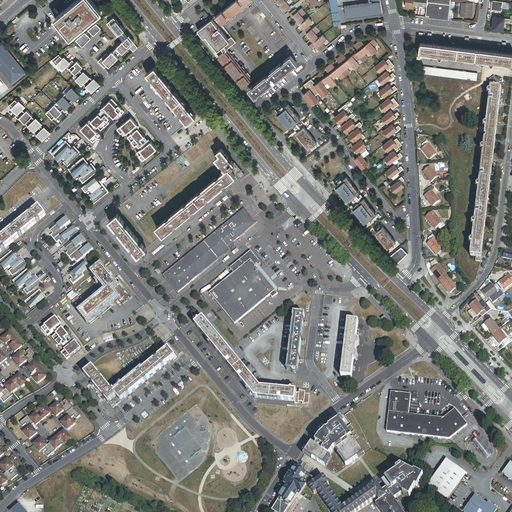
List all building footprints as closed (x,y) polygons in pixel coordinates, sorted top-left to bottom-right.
[(78,0),(55,19),(70,38),(97,16),(83,0),(78,0)] [(181,0),(187,8),(196,0),(181,0)] [(253,0),(252,0),(236,0),(215,17),(222,25),(253,0)] [(275,3),(283,13),(289,8),(283,1),(284,0),(274,0),(276,2),(275,3)] [(329,0),(334,26),(339,26),(342,25),(337,0),(329,0)] [(380,0),(366,0),(367,4),(371,3),(372,14),(382,13),(380,0)] [(414,7),(415,0),(406,0),(405,8),(414,9),(414,7)] [(428,2),(427,0),(415,0),(414,7),(427,8),(428,2)] [(505,7),(505,3),(492,1),(491,10),(494,11),(501,12),(502,7),(505,7)] [(430,16),(449,18),(451,5),(431,2),(430,16)] [(371,3),(367,4),(345,7),(346,17),(372,14),(371,3)] [(473,4),(466,3),(463,3),(461,17),(471,19),(473,4)] [(294,15),(295,16),(298,21),(297,22),(299,25),(301,24),(305,20),(302,15),(306,12),(303,8),(298,11),(296,8),(290,13),(292,16),(294,15)] [(205,11),(202,13),(209,22),(211,19),(205,11)] [(122,34),(121,33),(124,31),(114,18),(113,19),(109,14),(105,18),(109,22),(107,23),(118,36),(122,34)] [(304,31),(306,33),(308,32),(312,29),(309,24),(313,21),(309,16),(305,20),(301,24),(302,25),(305,29),(304,31)] [(503,23),(511,23),(511,16),(510,16),(510,20),(501,19),(493,18),(493,23),(492,25),(492,30),(502,31),(503,23)] [(228,40),(211,19),(209,22),(206,24),(207,26),(194,37),(214,61),(219,56),(227,49),(236,42),(232,37),(228,40)] [(96,25),(88,32),(93,37),(101,30),(96,25)] [(311,39),(313,42),(319,37),(316,33),(320,30),(317,25),(312,29),(308,32),(309,34),(312,38),(311,39)] [(75,41),(82,48),(90,40),(85,34),(75,41)] [(321,51),(326,46),(323,42),(327,39),(323,34),(319,37),(313,42),(309,45),(312,49),(317,44),(318,45),(317,47),(321,51)] [(128,47),(132,52),(136,48),(132,43),(134,42),(128,35),(124,39),(124,38),(123,39),(123,40),(118,45),(117,44),(115,46),(116,47),(115,47),(121,53),(128,47)] [(378,42),(375,38),(367,44),(366,45),(369,49),(373,53),(377,50),(374,45),(378,42)] [(365,44),(361,39),(355,45),(358,49),(359,50),(357,52),(360,56),(365,62),(369,58),(365,53),(369,49),(366,45),(365,44)] [(0,71),(11,84),(24,73),(0,43),(0,71)] [(511,54),(420,43),(419,53),(422,53),(438,55),(443,56),(489,62),(493,62),(511,64),(511,54)] [(227,49),(219,56),(244,87),(253,80),(227,49)] [(117,57),(111,51),(111,52),(110,51),(107,54),(108,54),(107,55),(105,53),(96,61),(103,68),(106,65),(108,67),(117,57)] [(360,56),(357,52),(349,58),(348,59),(351,63),(355,68),(359,64),(356,60),(360,56)] [(347,58),(343,53),(337,59),(340,63),(341,64),(339,66),(347,76),(352,73),(347,67),(351,63),(348,59),(347,58)] [(63,58),(62,59),(58,55),(51,61),(61,71),(69,63),(63,58)] [(297,64),(290,56),(249,89),(255,97),(297,64)] [(384,60),(374,68),(379,74),(386,68),(388,71),(394,66),(389,59),(386,62),(384,60)] [(69,63),(65,67),(68,71),(69,70),(74,75),(79,71),(82,68),(76,62),(74,64),(71,61),(69,63)] [(339,66),(337,68),(336,67),(332,62),(326,68),(329,72),(330,73),(334,78),(338,74),(342,80),(347,76),(339,66)] [(478,73),(417,66),(416,74),(477,81),(478,73)] [(195,117),(155,67),(147,74),(188,123),(195,117)] [(72,77),(81,86),(82,84),(88,78),(83,72),(82,73),(79,71),(74,75),(72,77)] [(390,75),(387,71),(378,79),(383,85),(390,79),(390,80),(396,76),(393,73),(390,75)] [(334,78),(330,73),(329,74),(321,80),(325,85),(329,81),(332,86),(336,83),(337,85),(338,84),(334,78)] [(493,89),(496,89),(496,88),(500,84),(494,76),(488,81),(493,88),(493,89)] [(88,78),(82,84),(91,93),(99,85),(93,79),(92,80),(89,77),(88,78)] [(312,79),(305,85),(309,90),(304,94),(313,105),(319,100),(315,96),(320,92),(324,96),(330,91),(321,81),(317,84),(312,79)] [(389,85),(379,92),(384,98),(391,93),(392,93),(397,89),(395,86),(392,89),(389,85)] [(72,100),(73,101),(79,96),(71,88),(63,96),(69,103),(72,100)] [(486,124),(485,128),(483,148),(483,152),(479,184),(478,188),(474,222),(474,226),(472,240),(472,244),(470,255),(476,256),(481,257),(500,90),(496,89),(493,89),(490,88),(490,91),(489,95),(486,124)] [(63,96),(54,105),(60,111),(63,109),(64,110),(70,104),(63,96)] [(390,101),(389,99),(379,107),(384,113),(390,107),(392,110),(399,105),(393,98),(390,101)] [(15,99),(8,106),(16,115),(21,110),(24,107),(19,101),(17,102),(15,99)] [(114,118),(116,115),(118,117),(124,112),(112,99),(103,107),(114,118)] [(290,129),(301,120),(296,113),(295,114),(293,111),(294,111),(289,104),(277,114),(290,129)] [(350,136),(355,142),(356,140),(359,143),(354,147),(361,156),(356,160),(363,169),(369,164),(362,155),(368,150),(366,147),(367,146),(363,140),(366,137),(359,129),(363,125),(361,122),(357,125),(352,120),(356,117),(354,113),(350,117),(345,111),(349,108),(347,104),(339,110),(342,113),(336,118),(340,124),(346,119),(349,122),(343,127),(348,133),(353,128),(356,131),(350,136)] [(60,111),(54,105),(45,113),(51,120),(54,117),(56,118),(61,113),(60,111)] [(18,119),(18,118),(24,124),(25,123),(31,117),(32,117),(26,111),(24,113),(21,110),(16,115),(15,116),(18,119)] [(391,111),(382,118),(387,124),(393,119),(394,120),(399,116),(397,113),(394,115),(391,111)] [(91,120),(101,130),(109,122),(107,120),(109,118),(105,114),(101,118),(98,114),(91,120)] [(25,123),(33,132),(40,126),(41,124),(35,118),(34,120),(31,117),(25,123)] [(131,118),(117,129),(123,136),(137,125),(131,118)] [(100,135),(87,122),(81,128),(93,141),(100,135)] [(392,124),(383,132),(388,137),(394,132),(395,133),(401,129),(398,126),(395,128),(392,124)] [(40,126),(33,132),(42,141),(49,133),(44,127),(42,129),(40,126)] [(317,142),(304,127),(297,133),(310,149),(317,142)] [(144,136),(138,129),(128,137),(135,146),(137,144),(139,147),(143,143),(140,139),(144,136)] [(392,139),(382,147),(387,153),(393,147),(396,150),(402,145),(396,139),(393,141),(392,139)] [(66,158),(63,161),(67,166),(79,154),(75,150),(76,149),(74,146),(72,147),(69,144),(68,146),(64,141),(51,153),(58,160),(63,156),(66,158)] [(142,160),(156,149),(151,142),(137,153),(142,160)] [(429,145),(424,149),(422,151),(430,161),(437,155),(429,145)] [(226,170),(156,227),(163,235),(235,176),(238,179),(244,174),(235,163),(234,163),(221,148),(213,155),(226,170)] [(394,151),(385,159),(389,165),(396,159),(397,160),(402,156),(400,153),(397,155),(394,151)] [(82,175),(78,178),(82,183),(95,172),(92,168),(93,167),(91,163),(89,165),(86,162),(85,163),(81,158),(68,169),(74,177),(80,172),(82,175)] [(398,168),(395,165),(386,172),(390,178),(397,172),(398,173),(403,169),(401,166),(398,168)] [(430,168),(423,173),(431,184),(433,182),(435,185),(441,181),(440,180),(444,180),(441,176),(438,178),(430,168)] [(336,186),(349,201),(360,192),(355,186),(354,186),(352,184),(353,183),(348,176),(336,186)] [(401,182),(404,180),(401,176),(396,181),(397,182),(391,187),(396,192),(404,186),(401,182)] [(106,192),(103,188),(104,187),(99,180),(97,181),(94,177),(81,188),(85,192),(88,190),(93,196),(89,198),(93,203),(106,192)] [(427,197),(432,193),(434,191),(432,188),(424,193),(427,197)] [(440,203),(432,193),(427,197),(425,198),(432,209),(440,203)] [(353,207),(366,223),(378,213),(372,207),(371,208),(369,205),(370,204),(365,198),(353,207)] [(0,253),(45,216),(39,208),(0,239),(0,253)] [(204,242),(163,276),(178,293),(201,274),(219,260),(216,257),(228,247),(257,224),(254,221),(245,209),(210,238),(204,242)] [(108,219),(138,255),(146,249),(116,213),(108,219)] [(434,231),(437,229),(442,225),(433,213),(425,219),(434,231)] [(53,234),(51,236),(57,244),(59,242),(62,245),(78,232),(74,227),(69,232),(66,233),(63,229),(65,227),(70,222),(66,218),(50,230),(53,234)] [(397,241),(384,226),(376,232),(389,248),(397,241)] [(69,252),(66,254),(72,262),(75,260),(78,263),(93,250),(90,246),(84,250),(82,252),(78,247),(80,245),(86,241),(82,236),(66,249),(69,252)] [(429,243),(427,245),(436,257),(437,256),(439,259),(446,254),(432,237),(427,241),(429,243)] [(388,257),(395,264),(407,254),(401,246),(388,257)] [(228,247),(216,257),(219,260),(230,250),(228,247)] [(234,274),(209,294),(235,325),(270,296),(273,298),(274,299),(276,297),(275,296),(278,294),(275,291),(255,265),(257,263),(259,262),(251,251),(230,268),(234,274)] [(11,252),(0,261),(0,265),(5,271),(10,266),(12,269),(9,272),(13,277),(26,266),(22,262),(23,261),(21,257),(19,259),(16,256),(15,257),(11,252)] [(511,254),(505,253),(503,258),(511,260),(511,262),(511,254)] [(440,283),(448,277),(435,260),(430,265),(434,270),(432,272),(440,283)] [(73,279),(70,281),(74,285),(84,277),(82,274),(90,268),(86,263),(70,276),(73,279)] [(257,263),(255,265),(275,291),(278,289),(257,263)] [(101,268),(93,275),(107,292),(110,290),(115,285),(101,268)] [(19,290),(25,285),(27,288),(24,291),(27,296),(40,285),(37,281),(38,280),(36,276),(34,278),(31,275),(30,276),(26,271),(13,282),(19,290)] [(499,283),(496,285),(500,290),(503,289),(505,291),(511,285),(511,277),(510,276),(499,284),(499,283)] [(457,289),(448,277),(440,283),(450,295),(452,293),(457,289)] [(115,285),(110,290),(117,298),(123,305),(129,300),(130,301),(132,299),(131,298),(132,298),(119,282),(115,285)] [(500,290),(496,285),(494,288),(492,285),(482,293),(488,300),(500,290)] [(117,298),(110,290),(107,292),(82,312),(89,321),(117,298)] [(26,303),(32,310),(46,299),(43,295),(42,296),(39,292),(26,303)] [(484,311),(477,301),(469,306),(477,316),(480,314),(482,317),(492,310),(489,307),(484,311)] [(511,318),(511,317),(508,312),(501,311),(501,315),(503,315),(505,319),(502,321),(505,324),(511,318)] [(298,372),(304,316),(294,314),(287,371),(298,372)] [(492,335),(499,329),(489,316),(484,320),(486,323),(484,324),(484,325),(489,330),(492,335)] [(56,318),(42,329),(48,336),(62,325),(56,318)] [(261,389),(203,319),(195,325),(255,399),(295,402),(295,401),(296,393),(296,392),(261,389)] [(356,340),(358,322),(348,321),(341,377),(352,378),(354,360),(354,355),(355,345),(356,340)] [(62,329),(52,338),(59,346),(61,344),(63,347),(68,343),(64,339),(68,336),(62,329)] [(507,339),(499,329),(492,335),(500,344),(502,343),(507,339)] [(1,339),(6,345),(6,344),(11,340),(13,343),(9,347),(14,353),(22,347),(10,332),(1,339)] [(75,342),(62,354),(67,361),(81,350),(75,342)] [(26,352),(28,355),(25,358),(21,353),(20,353),(13,359),(19,367),(27,361),(29,364),(36,358),(29,349),(26,352)] [(169,350),(114,395),(116,397),(121,403),(176,358),(169,350)] [(27,368),(32,374),(36,371),(39,374),(34,378),(33,379),(38,384),(46,377),(34,362),(27,368)] [(114,395),(93,369),(85,375),(108,404),(116,397),(114,395)] [(0,394),(2,393),(4,396),(1,399),(4,403),(13,396),(11,394),(17,389),(14,385),(17,382),(21,387),(27,383),(20,374),(5,386),(7,388),(4,391),(0,386),(0,394)] [(299,393),(296,393),(295,401),(298,402),(304,403),(304,404),(308,404),(308,399),(309,399),(309,396),(308,396),(308,394),(305,394),(305,393),(299,391),(299,393)] [(391,393),(386,432),(387,433),(388,433),(449,440),(450,439),(467,426),(467,425),(466,424),(455,410),(454,410),(454,411),(443,419),(409,415),(411,395),(410,395),(409,395),(392,393),(391,393)] [(113,409),(121,403),(116,397),(108,404),(113,409)] [(67,400),(64,402),(63,402),(66,406),(62,408),(58,403),(50,409),(57,417),(64,411),(69,417),(61,423),(68,431),(75,424),(71,419),(74,416),(77,419),(81,416),(67,400)] [(29,439),(37,433),(31,426),(34,423),(36,425),(50,413),(43,405),(38,409),(38,410),(42,415),(39,417),(36,413),(30,418),(28,416),(20,423),(23,427),(26,424),(29,427),(24,432),(23,432),(29,439)] [(317,437),(305,454),(325,466),(333,453),(335,451),(348,467),(371,449),(359,425),(351,412),(345,416),(351,425),(346,428),(339,419),(325,428),(317,437)] [(62,444),(59,441),(62,438),(66,443),(71,439),(64,431),(50,443),(47,446),(41,438),(33,444),(40,452),(40,451),(45,447),(48,451),(45,453),(45,454),(48,457),(56,450),(56,449),(62,445),(62,444)] [(481,443),(478,438),(473,442),(476,447),(481,443)] [(483,454),(487,450),(484,445),(483,446),(479,449),(483,454)] [(483,454),(486,459),(491,455),(487,450),(483,454)] [(0,482),(2,485),(3,486),(8,481),(9,483),(17,476),(15,472),(11,475),(8,471),(13,467),(14,467),(8,459),(0,465),(6,473),(3,475),(1,473),(0,474),(0,482)] [(448,501),(461,483),(466,476),(445,461),(427,486),(448,501)] [(511,463),(510,463),(502,474),(505,477),(508,479),(511,481),(511,463)] [(414,474),(403,467),(377,486),(386,497),(390,495),(393,499),(402,493),(403,494),(410,497),(416,487),(417,488),(424,477),(415,472),(414,474)] [(285,511),(295,497),(297,494),(300,495),(306,485),(311,487),(319,482),(314,479),(309,475),(303,472),(301,471),(296,468),(285,486),(286,487),(283,492),(271,511),(270,510),(269,511),(268,511),(285,511)] [(328,487),(322,479),(319,482),(311,487),(310,488),(315,495),(318,493),(331,511),(345,511),(343,509),(342,507),(328,487)] [(380,502),(386,497),(377,486),(377,484),(370,488),(371,490),(377,499),(380,502)] [(348,506),(343,509),(345,511),(358,511),(377,499),(371,490),(360,498),(348,506)] [(402,511),(393,499),(390,495),(386,497),(380,502),(376,505),(380,511),(402,511)] [(495,511),(497,510),(488,504),(487,506),(476,497),(464,511),(495,511)]
